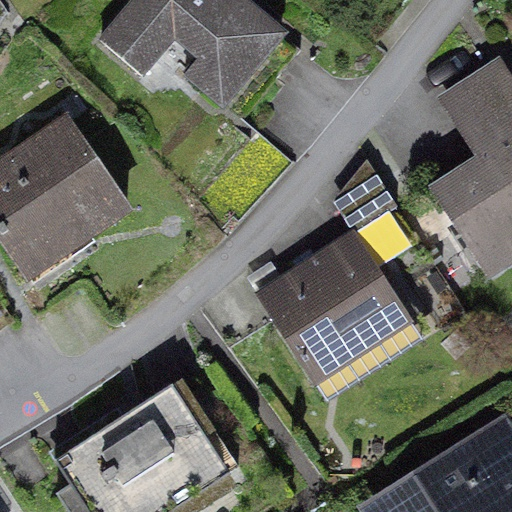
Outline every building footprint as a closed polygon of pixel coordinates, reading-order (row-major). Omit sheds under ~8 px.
[(147,0),(113,40),(145,67),(176,30),(206,56),(190,74),(221,100),(277,34),(236,0),(147,0)] [(477,165),(444,186),(492,264),(511,251),(511,82),(499,62),(437,100),(477,165)] [(64,130),(0,172),(0,222),(30,268),(117,210),(64,130)] [(269,297),(329,387),(410,335),(351,244),(269,297)] [(182,379),(51,462),(83,511),(193,511),(246,479),(182,379)] [(511,511),(511,433),(505,421),(362,509),(364,511),(511,511)]
